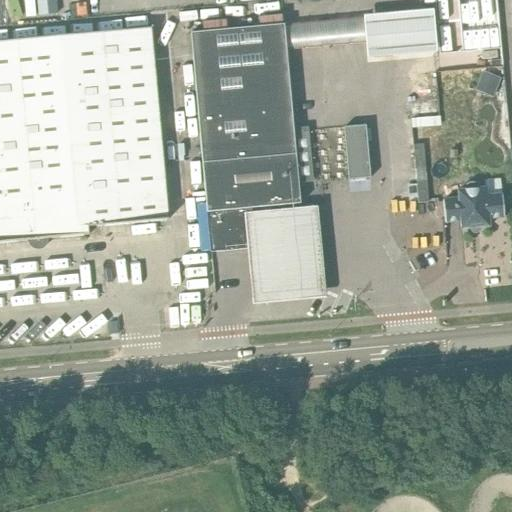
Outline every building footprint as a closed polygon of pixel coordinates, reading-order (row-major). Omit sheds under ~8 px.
[(434,4),(365,10),(366,18),(283,25),(285,49),(367,42),(368,55),(438,48),(434,4)] [(199,138),(246,134),(293,130),(285,49),(283,25),(190,33),(199,138)] [(0,243),(88,236),(88,228),(167,221),(150,29),(0,43),(0,243)] [(500,78),(484,71),(476,90),(492,97),(500,78)] [(348,181),(370,179),(365,127),(344,129),(344,135),(348,181)] [(246,134),(253,209),(268,207),(300,204),(298,184),(313,183),(308,129),(293,130),(246,134)] [(199,138),(206,213),(247,209),(253,209),(246,134),(199,138)] [(479,190),(477,185),(473,183),(469,184),(465,187),(463,191),(457,192),(458,200),(443,201),(445,224),(460,222),(461,230),(489,228),(488,220),(504,218),(502,196),(486,197),(485,189),(479,190)] [(318,203),(300,204),(268,207),(253,209),(247,209),(250,249),(255,300),(326,293),(318,203)] [(210,253),(250,249),(247,209),(206,213),(210,253)]
